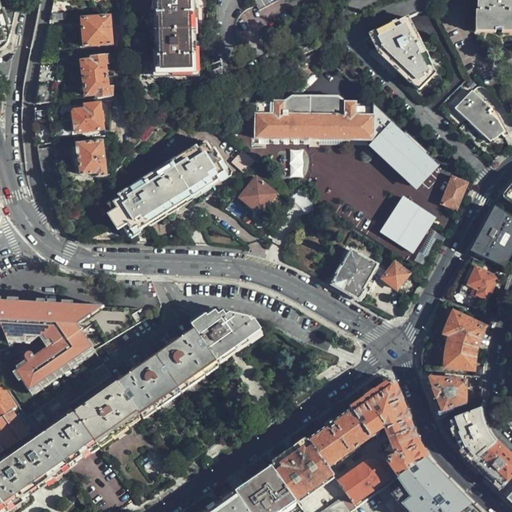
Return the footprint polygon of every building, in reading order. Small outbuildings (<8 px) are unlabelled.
[(0,0),(0,50),(8,46),(9,44),(18,0),(0,0)] [(193,51),(192,28),(192,19),(195,19),(195,12),(191,12),(191,0),(154,0),(155,3),(158,5),(158,12),(159,20),(155,21),(155,28),(159,31),(159,43),(155,43),(156,64),(157,75),(171,75),(196,73),(195,51),(193,51)] [(511,28),(511,0),(480,0),(480,28),(490,28),(490,30),(509,31),(509,28),(511,29),(511,28)] [(54,3),(50,23),(67,21),(69,2),(54,3)] [(113,45),(109,18),(83,20),(85,47),(113,45)] [(419,44),(408,19),(372,36),(381,54),(402,75),(418,91),(434,73),(419,44)] [(114,71),(116,54),(92,57),(93,62),(83,63),(85,80),(106,77),(106,72),(114,71)] [(40,86),(55,84),(56,65),(43,67),(40,86)] [(97,100),(113,98),(113,88),(108,89),(108,80),(114,80),(114,76),(106,77),(85,80),(87,96),(96,96),(97,100)] [(40,86),(37,102),(52,101),(55,84),(40,86)] [(493,110),(472,91),(458,106),(455,110),(459,113),(491,142),(502,130),(500,128),(502,126),(497,120),(490,113),(493,110)] [(373,140),(372,116),(373,105),(280,104),(258,103),(257,138),(315,139),(373,140)] [(103,122),(102,114),(100,113),(100,105),(86,106),(86,111),(74,113),(73,115),(75,133),(103,130),(102,124),(103,122)] [(55,139),(73,137),(71,106),(52,108),(55,139)] [(384,109),(372,116),(373,140),(421,185),(434,172),(432,170),(440,161),(384,109)] [(106,177),(102,143),(77,145),(77,149),(73,149),(76,174),(80,173),(81,176),(97,174),(97,178),(106,177)] [(217,178),(224,174),(219,165),(222,162),(215,151),(212,153),(205,143),(189,153),(188,151),(175,159),(176,161),(167,167),(166,164),(158,170),(159,172),(134,187),(118,197),(120,200),(114,204),(118,210),(110,217),(119,230),(127,225),(131,231),(137,227),(140,231),(172,211),(196,197),(201,194),(201,193),(212,186),(219,182),(217,178)] [(43,175),(48,191),(60,189),(55,147),(38,150),(43,175)] [(291,176),(304,176),(303,149),(291,149),(291,176)] [(245,173),(254,161),(241,150),(232,162),(245,173)] [(281,192),(286,186),(259,164),(253,172),(281,192)] [(275,195),(252,176),(247,183),(251,186),(241,198),(256,210),(257,217),(264,218),(264,211),(266,209),(274,197),(275,195)] [(441,205),(457,211),(468,184),(452,177),(441,205)] [(511,186),(509,189),(504,196),(502,198),(506,200),(511,204),(511,186)] [(414,254),(437,216),(404,196),(381,233),(414,254)] [(279,200),(274,197),(266,209),(270,212),(279,200)] [(511,221),(505,217),(494,210),(482,232),(471,252),(482,256),(503,266),(511,248),(511,221)] [(424,264),(440,234),(430,229),(415,260),(424,264)] [(337,276),(332,286),(360,301),(366,291),(365,290),(378,265),(351,251),(342,267),(341,266),(336,275),(337,276)] [(398,290),(410,274),(395,263),(384,279),(398,290)] [(486,300),(497,278),(475,268),(467,286),(478,291),(476,295),(486,300)] [(16,302),(0,300),(0,368),(4,378),(12,373),(18,381),(20,379),(30,394),(137,324),(132,315),(141,309),(16,302)] [(453,314),(455,309),(443,304),(434,320),(447,326),(443,335),(448,337),(445,355),(444,367),(452,368),(472,370),(473,366),(474,358),(476,346),(480,335),(483,328),(453,314)] [(210,313),(193,326),(195,329),(217,363),(236,350),(261,332),(252,321),(238,317),(210,313)] [(189,383),(217,363),(195,329),(188,334),(188,336),(184,339),(183,338),(171,346),(176,354),(174,356),(169,349),(165,351),(165,350),(149,361),(149,362),(146,364),(151,372),(148,373),(143,365),(130,374),(130,375),(126,378),(125,377),(117,383),(141,416),(164,400),(189,383)] [(60,393),(69,405),(112,375),(103,362),(60,392),(60,393)] [(465,382),(424,380),(430,396),(437,413),(464,403),(465,382)] [(19,406),(4,382),(0,384),(0,418),(15,408),(19,406)] [(74,412),(98,447),(119,432),(141,416),(117,383),(74,412)] [(388,436),(411,429),(409,424),(394,384),(390,383),(370,396),(352,409),(370,436),(384,427),(387,433),(388,436)] [(0,511),(4,511),(34,492),(78,461),(98,447),(74,412),(69,405),(60,393),(26,417),(33,429),(29,432),(0,450),(0,511)] [(0,450),(29,432),(15,408),(0,418),(0,450)] [(332,424),(308,440),(328,467),(370,436),(352,409),(332,424)] [(465,459),(470,463),(493,444),(485,431),(479,411),(449,422),(455,436),(460,449),(465,459)] [(399,477),(426,458),(417,442),(415,439),(411,429),(388,436),(394,453),(398,455),(397,457),(395,456),(390,458),(388,462),(399,477)] [(271,466),(275,472),(296,502),(333,476),(328,467),(308,440),(289,454),(271,466)] [(511,485),(511,458),(495,443),(493,444),(470,463),(486,478),(503,495),(511,485)] [(479,511),(464,496),(426,458),(399,477),(424,504),(418,510),(419,511),(479,511)] [(347,495),(353,503),(387,480),(374,463),(368,461),(339,483),(347,495)] [(252,479),(235,492),(238,497),(275,472),(271,466),(252,479)] [(248,511),(283,511),(293,506),(297,503),(296,502),(275,472),(238,497),(248,511)] [(382,511),(406,496),(394,480),(356,507),(348,511),(382,511)] [(511,485),(503,495),(511,503),(511,485)] [(248,511),(238,497),(235,492),(214,506),(205,511),(248,511)] [(348,511),(356,507),(353,503),(347,495),(322,511),(348,511)]
